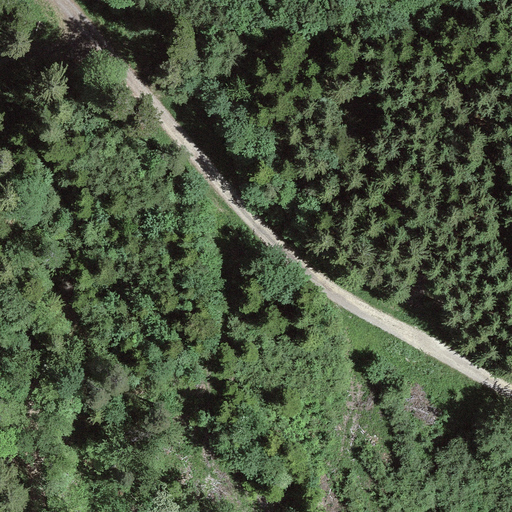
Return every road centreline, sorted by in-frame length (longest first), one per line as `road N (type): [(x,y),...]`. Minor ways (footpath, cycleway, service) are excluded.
road 1 (track): [(63,0),(260,226),(355,307),(511,391)]
road 2 (track): [(39,511),(44,434),(36,356),(21,308),(0,279)]
